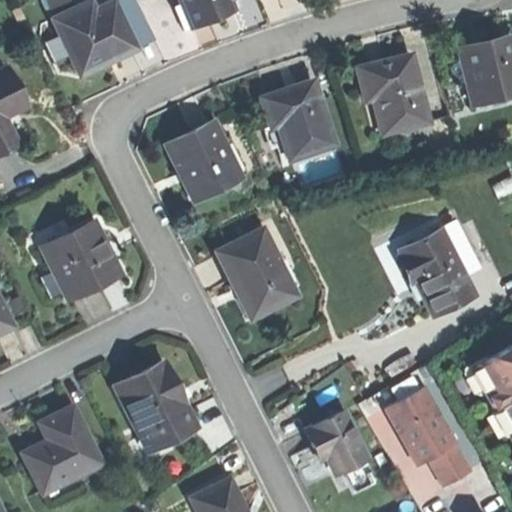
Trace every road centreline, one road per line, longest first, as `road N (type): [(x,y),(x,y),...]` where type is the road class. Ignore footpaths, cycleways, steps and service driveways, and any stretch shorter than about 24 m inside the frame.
road 1 (residential): [(186,299),(112,149),(114,117),(147,91),(266,44),(437,0)]
road 2 (residential): [(291,511),(186,299)]
road 3 (residential): [(0,390),(186,299)]
